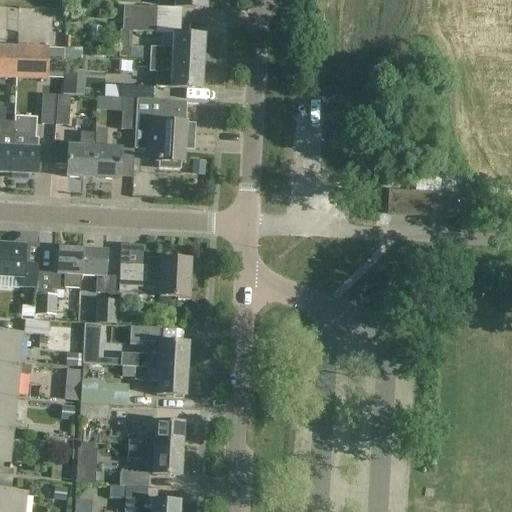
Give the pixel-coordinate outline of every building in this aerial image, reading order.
[(205,11),(205,0),(174,0),(174,9),(205,11)] [(123,8),(123,19),(156,21),(156,9),(123,8)] [(156,21),(123,19),(122,31),(120,31),(119,58),(130,58),(131,32),(155,33),(156,21)] [(150,48),(149,61),(202,64),(203,37),(172,35),(172,49),(150,48)] [(0,79),(15,80),(16,48),(0,47),(0,79)] [(63,50),(48,50),(48,48),(16,48),(15,80),(48,80),(48,79),(63,80),(63,61),(63,50)] [(63,61),(81,61),(81,50),(63,50),(63,61)] [(201,91),(202,64),(149,61),(149,73),(156,73),(155,89),(201,91)] [(104,98),(116,99),(116,86),(104,86),(104,98)] [(122,100),(135,101),(152,102),(152,88),(116,86),(116,99),(122,99),(122,100)] [(40,125),(54,126),(56,96),(42,95),(40,125)] [(68,127),(70,97),(56,96),(54,126),(68,127)] [(135,101),(122,100),(121,130),(134,131),(135,101)] [(146,153),(157,153),(157,163),(159,163),(158,170),(179,171),(180,164),(182,164),(183,148),(193,148),(194,136),(184,136),(185,104),(151,103),(152,102),(135,101),(134,131),(135,131),(134,150),(146,151),(146,153)] [(11,124),(8,175),(36,176),(38,150),(26,150),(27,138),(33,139),(34,120),(12,119),(12,124),(11,124)] [(0,174),(8,175),(11,124),(0,123),(0,174)] [(53,165),(66,166),(65,178),(92,180),(94,134),(81,133),(80,148),(68,147),(57,140),(54,140),(54,147),(53,165)] [(107,135),(94,134),(92,180),(118,181),(120,150),(106,149),(107,135)] [(390,192),(388,216),(457,220),(465,220),(466,202),(458,201),(458,196),(390,192)] [(24,248),(0,246),(0,278),(19,280),(19,288),(36,289),(37,267),(23,267),(24,248)] [(80,277),(82,251),(58,250),(57,274),(51,274),(50,287),(51,289),(54,292),(63,292),(64,289),(80,290),(80,289),(81,277),(80,277)] [(107,252),(82,251),(80,277),(81,277),(96,278),(95,295),(108,296),(108,297),(117,297),(118,279),(106,278),(107,252)] [(144,264),(144,267),(120,266),(118,294),(131,295),(131,289),(138,289),(138,291),(159,292),(159,299),(177,300),(177,302),(189,303),(190,284),(188,284),(189,262),(161,260),(161,265),(144,264)] [(54,317),(56,296),(43,296),(42,316),(54,317)] [(116,298),(96,298),(95,323),(116,324),(116,298)] [(48,322),(25,320),(24,334),(47,336),(48,322)] [(84,340),(100,340),(101,326),(84,326),(84,340)] [(130,326),(129,341),(159,343),(160,328),(130,326)] [(0,364),(20,366),(23,333),(0,331),(0,364)] [(148,369),(157,370),(185,372),(187,345),(159,344),(158,357),(121,355),(120,368),(135,369),(148,370),(148,369)] [(20,366),(0,364),(0,397),(17,399),(19,374),(25,374),(26,367),(20,366)] [(184,399),(185,372),(157,370),(148,369),(148,370),(135,369),(134,380),(157,381),(156,397),(184,399)] [(55,392),(54,400),(73,402),(74,393),(55,392)] [(81,392),(80,406),(101,407),(101,406),(102,393),(81,392)] [(17,399),(0,397),(0,429),(14,431),(17,399)] [(108,407),(101,406),(101,407),(80,406),(79,419),(107,421),(108,407)] [(133,447),(133,449),(181,451),(183,425),(155,423),(154,435),(136,433),(135,447),(133,447)] [(0,463),(10,464),(14,431),(0,429),(0,463)] [(180,478),(181,451),(133,449),(133,460),(153,461),(152,476),(180,478)] [(109,486),(109,487),(147,489),(147,474),(108,471),(107,483),(119,483),(119,486),(109,486)] [(178,511),(179,503),(146,501),(147,489),(109,487),(109,488),(96,487),(96,497),(125,499),(124,511),(178,511)] [(0,511),(25,511),(27,492),(0,489),(0,511)]
